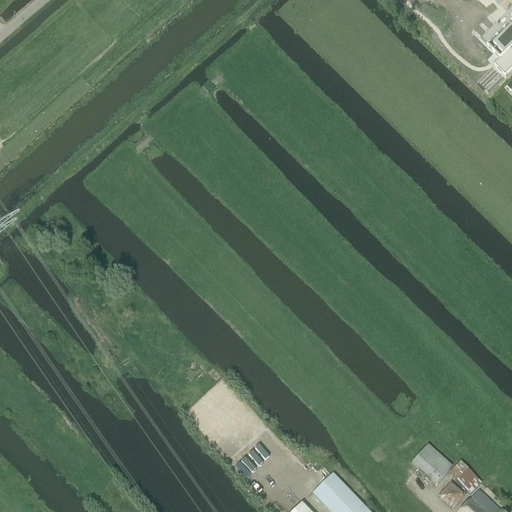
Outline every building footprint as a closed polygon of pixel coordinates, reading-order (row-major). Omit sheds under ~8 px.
[(511,20),(511,21),(511,24),(487,50),(501,63),(511,52),(511,20)] [(411,464),(435,485),(451,467),(427,445),(411,464)] [(470,495),(481,484),(481,483),(460,462),(448,474),(470,495)] [(368,511),(332,474),(311,495),(328,511),(368,511)] [(500,511),(491,504),(477,492),(457,511),(500,511)]
